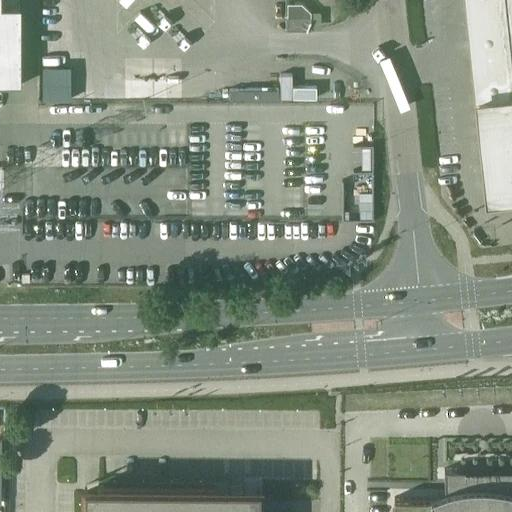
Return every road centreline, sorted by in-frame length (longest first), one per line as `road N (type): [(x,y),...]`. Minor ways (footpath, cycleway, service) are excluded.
road 1 (primary): [(0,370),(425,351)]
road 2 (primary): [(420,302),(0,327)]
road 3 (unclassified): [(420,302),(388,0)]
road 4 (unknown): [(87,0),(88,38),(105,53),(209,57),(240,41)]
road 5 (unknown): [(0,137),(137,137),(151,153),(150,194)]
road 6 (unknown): [(240,41),(392,36)]
